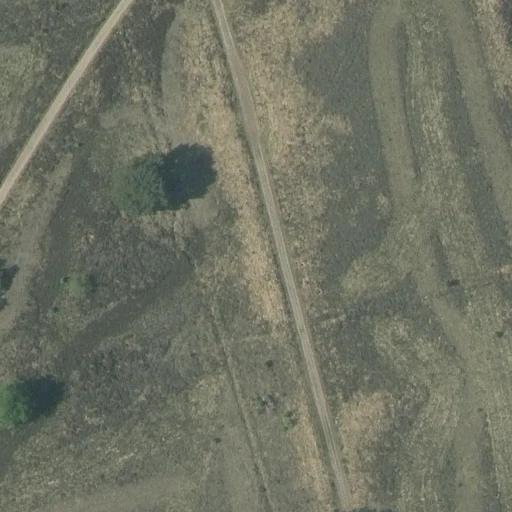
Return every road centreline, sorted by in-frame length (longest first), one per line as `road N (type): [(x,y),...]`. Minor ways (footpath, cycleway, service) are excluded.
road 1 (track): [(344,511),(217,0)]
road 2 (track): [(0,203),(132,0)]
